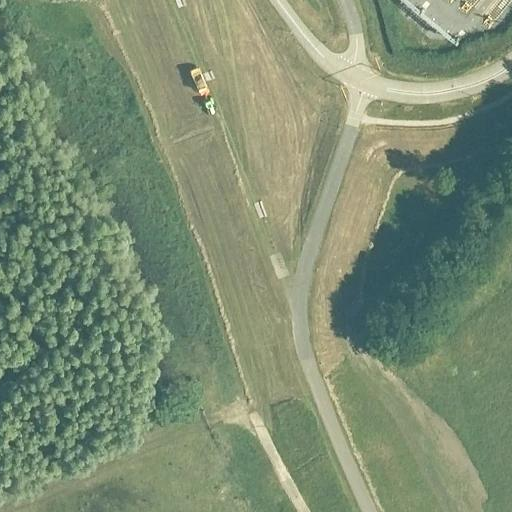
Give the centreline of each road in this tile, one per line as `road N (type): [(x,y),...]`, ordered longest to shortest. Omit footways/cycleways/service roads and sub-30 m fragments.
road 1 (unclassified): [(369,511),(299,334),(301,279),(356,103),(357,45),(347,0)]
road 2 (track): [(0,509),(251,400),(307,511)]
